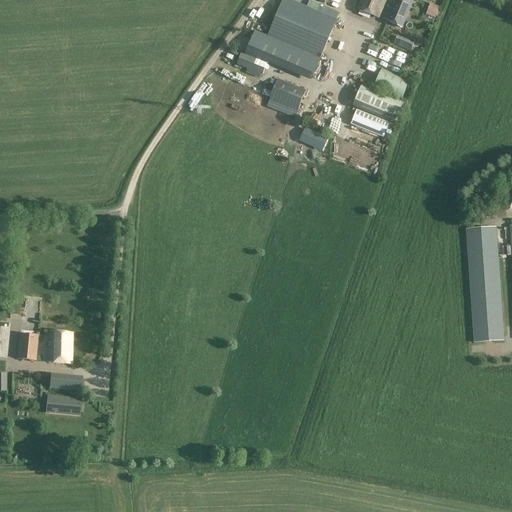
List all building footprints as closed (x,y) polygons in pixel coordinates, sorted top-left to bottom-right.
[(290,0),(283,0),(267,37),(320,60),(338,20),(290,0)] [(361,0),(358,9),(379,18),(386,0),(361,0)] [(396,0),(387,21),(402,27),(413,0),(396,0)] [(439,8),(431,4),(427,15),(435,18),(439,8)] [(320,60),(267,37),(256,33),(247,54),(311,82),(320,60)] [(409,41),(405,49),(411,52),(415,44),(409,41)] [(368,46),(365,53),(370,56),(374,48),(368,46)] [(381,48),(379,53),(387,56),(389,51),(381,48)] [(400,74),(406,59),(392,54),(390,58),(385,56),(383,61),(393,65),(391,71),(400,74)] [(411,80),(383,70),(375,88),(374,88),(403,100),(411,80)] [(278,80),(270,99),(300,111),(306,90),(278,80)] [(367,88),(362,100),(399,114),(404,102),(367,88)] [(318,123),(323,105),(316,104),(314,112),(311,121),(318,123)] [(390,124),(357,110),(351,125),(384,138),(390,124)] [(497,227),(466,229),(474,343),(505,341),(497,227)] [(4,319),(3,349),(11,350),(12,319),(4,319)] [(49,332),(48,362),(71,364),(73,333),(49,332)] [(39,336),(20,334),(17,359),(36,361),(39,336)] [(38,382),(38,374),(13,375),(14,383),(38,382)] [(81,391),(83,376),(51,374),(50,388),(81,391)] [(49,396),(47,413),(79,416),(81,399),(49,396)]
